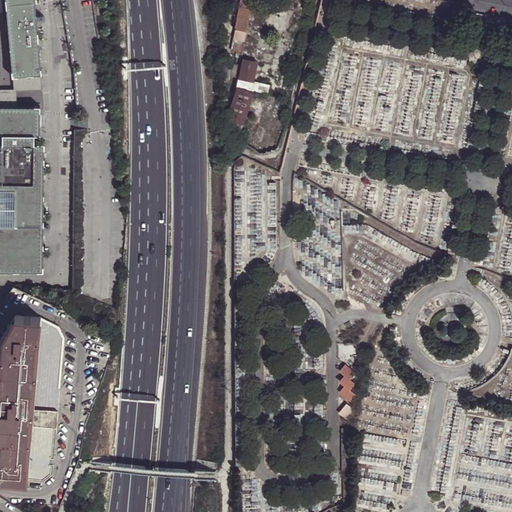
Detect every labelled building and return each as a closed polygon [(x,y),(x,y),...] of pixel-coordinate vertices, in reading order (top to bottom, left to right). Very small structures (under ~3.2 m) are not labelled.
[(6,0),(8,19),(9,26),(13,76),(41,73),(36,22),(34,0),(6,0)] [(246,32),(252,0),(240,0),(240,3),(239,13),(236,30),(240,31),(246,32)] [(232,12),(239,13),(240,3),(234,2),(232,12)] [(472,34),(492,37),(495,23),(486,21),(475,18),(472,34)] [(243,53),(245,42),(239,41),(234,40),(232,50),(243,53)] [(239,79),(253,82),(257,61),(243,58),(239,79)] [(226,77),(238,77),(240,65),(225,65),(226,77)] [(41,73),(13,76),(14,88),(14,89),(16,89),(42,89),(41,73)] [(251,90),(267,94),(269,86),(253,82),(239,79),(236,87),(251,90)] [(225,121),(240,126),(242,127),(254,92),(251,91),(251,90),(236,87),(235,96),(231,107),(225,121)] [(16,98),(16,89),(14,89),(14,88),(10,89),(7,89),(7,106),(11,106),(17,106),(16,98)] [(0,133),(2,134),(34,134),(39,134),(39,124),(39,106),(17,106),(11,106),(7,106),(0,105),(0,133)] [(222,130),(233,138),(240,126),(225,121),(222,130)] [(34,134),(2,134),(2,143),(34,143),(34,134)] [(0,269),(41,270),(43,143),(34,143),(2,143),(0,142),(0,269)] [(0,476),(28,481),(41,317),(16,315),(3,336),(0,362),(0,476)] [(58,326),(41,317),(28,481),(43,482),(52,474),(57,428),(58,411),(64,337),(58,326)] [(356,373),(346,364),(340,371),(345,375),(340,381),(345,385),(340,391),(351,400),(356,394),(351,390),(356,383),(351,379),(356,373)]
